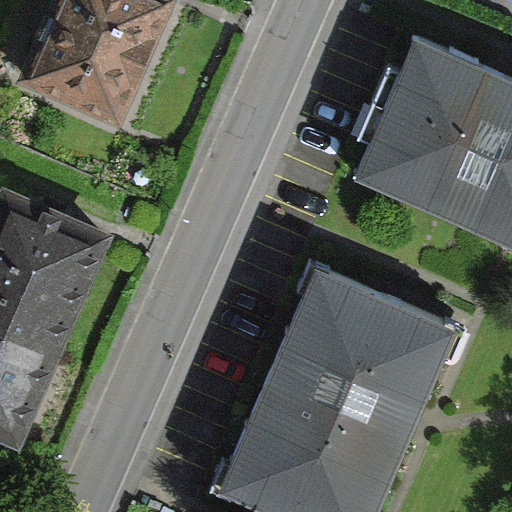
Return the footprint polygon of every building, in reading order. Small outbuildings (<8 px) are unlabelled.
[(120,111),(160,2),(155,0),(38,0),(12,71),(120,111)] [(511,236),(511,72),(411,30),(352,169),(511,236)] [(0,321),(58,347),(106,236),(1,191),(0,193),(0,321)] [(244,511),(375,511),(454,319),(300,256),(202,495),(244,511)] [(58,347),(0,321),(0,453),(9,457),(58,347)]
